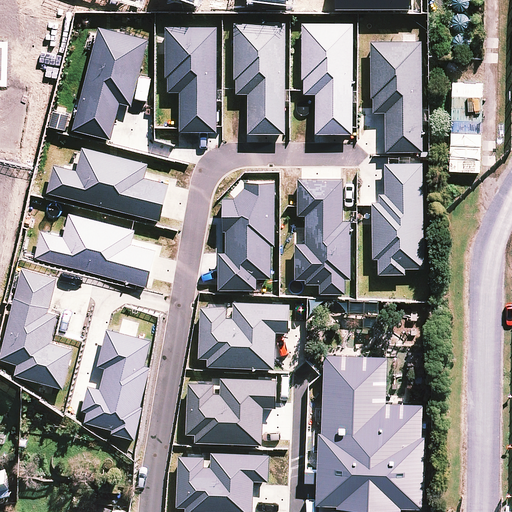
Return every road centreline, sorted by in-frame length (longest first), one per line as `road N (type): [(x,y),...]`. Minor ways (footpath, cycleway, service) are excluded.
road 1 (residential): [(149,511),(202,183),(213,162),(233,153),(365,154)]
road 2 (residential): [(299,511),(305,371)]
